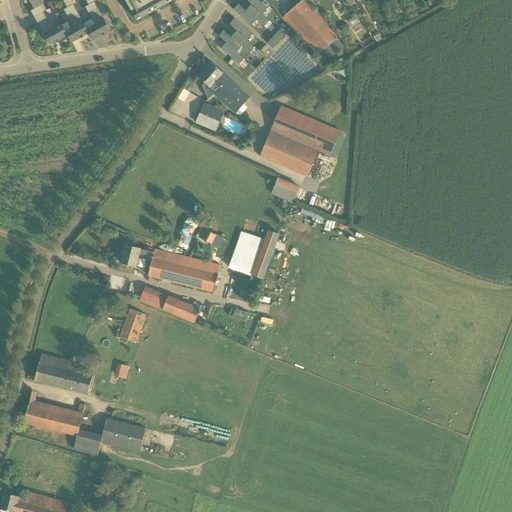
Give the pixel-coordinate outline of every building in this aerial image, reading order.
[(41,0),(28,0),(35,10),(44,4),(41,0)] [(77,3),(75,0),(62,0),(67,8),(73,5),(77,3)] [(125,0),(135,17),(139,15),(141,19),(150,14),(148,10),(157,5),(159,9),(168,3),(166,0),(125,0)] [(258,0),(246,0),(252,5),(262,14),(267,8),(258,0)] [(282,18),(315,57),(323,50),(330,58),(344,46),(305,0),(302,0),(288,12),(282,18)] [(111,30),(95,3),(95,2),(89,6),(89,5),(85,7),(95,25),(87,29),(87,30),(89,33),(93,40),(111,30)] [(251,26),(257,20),(246,11),(239,4),(233,10),(251,26)] [(67,8),(64,10),(74,27),(66,32),(68,35),(67,36),(71,43),(89,33),(87,30),(87,29),(73,5),(67,8)] [(252,5),(246,11),(257,20),(264,27),(269,21),(262,14),(252,5)] [(47,18),(37,23),(50,45),(67,36),(68,35),(66,32),(62,25),(53,30),(47,18)] [(229,24),(237,31),(247,40),(249,37),(252,34),(235,18),(229,24)] [(274,46),(286,34),(281,29),(269,42),(274,46)] [(242,46),(231,36),(224,30),(219,36),(226,42),(236,52),(242,46)] [(237,31),(231,36),(242,46),(249,53),(255,47),(247,40),(237,31)] [(244,58),(236,52),(226,42),(221,48),(238,64),(244,58)] [(211,62),(198,77),(210,88),(210,87),(216,93),(215,95),(236,114),(250,98),(234,83),(231,87),(220,76),(223,73),(211,62)] [(196,122),(210,128),(216,131),(224,112),(218,110),(204,104),(196,122)] [(331,155),(341,132),(281,106),(271,129),(331,155)] [(318,153),(270,132),(260,156),(308,177),(318,153)] [(269,193),(292,203),(299,187),(276,178),(269,193)] [(311,205),(314,195),(305,192),(301,201),(311,205)] [(203,226),(197,237),(198,237),(217,247),(222,237),(207,230),(208,228),(203,226)] [(264,278),(280,234),(268,230),(252,274),(264,278)] [(155,250),(154,253),(140,250),(140,249),(124,245),(123,251),(124,251),(121,263),(136,267),(138,259),(151,262),(148,276),(187,285),(214,292),(218,275),(220,266),(155,250)] [(194,323),(200,309),(145,287),(140,300),(194,323)] [(111,305),(103,303),(99,318),(107,320),(111,305)] [(147,315),(129,309),(119,337),(136,343),(147,315)] [(44,384),(88,395),(93,376),(92,376),(93,373),(70,367),(71,361),(42,354),(40,362),(39,362),(39,363),(40,363),(35,380),(35,381),(44,384)] [(113,376),(126,379),(129,366),(116,363),(113,376)] [(77,417),(29,405),(29,406),(25,422),(24,422),(24,423),(34,425),(77,436),(73,449),(98,456),(101,442),(140,452),(146,429),(106,419),(102,436),(79,430),(82,418),(85,404),(80,403),(77,417)] [(65,504),(28,493),(26,501),(19,499),(19,498),(4,493),(0,507),(0,508),(11,511),(64,511),(63,511),(65,504)]
